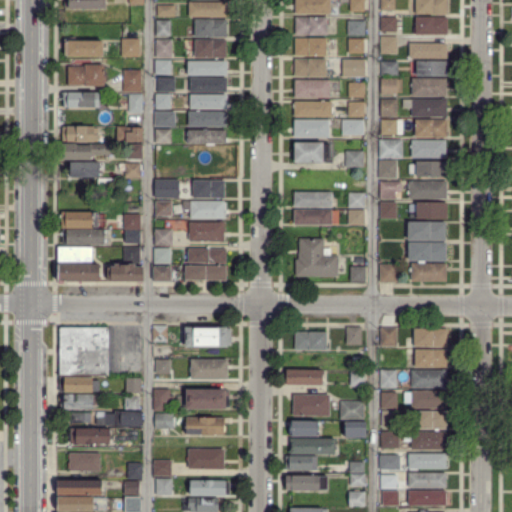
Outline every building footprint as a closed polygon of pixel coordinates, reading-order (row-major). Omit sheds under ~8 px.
[(104,0),(63,0),(64,8),(105,8),(104,0)] [(295,13),(295,0),(329,0),(329,12),(295,13)] [(351,11),(351,0),(366,0),(366,11),(351,11)] [(382,10),(382,0),(396,0),(396,11),(382,10)] [(446,0),(446,14),(416,14),(416,0),(446,0)] [(226,17),(188,17),(189,2),(226,3),(226,17)] [(174,16),(158,15),(158,6),(174,6),(174,16)] [(395,31),(381,31),(381,18),(395,18),(395,31)] [(416,34),(416,18),(446,18),(445,34),(416,34)] [(295,34),(295,19),(326,19),(325,34),(295,34)] [(169,35),(156,35),(156,21),(169,21),(169,35)] [(225,38),(194,38),(195,21),(226,21),(225,38)] [(364,35),(347,35),(347,23),(364,23),(364,35)] [(380,54),(381,38),(396,37),(396,54),(380,54)] [(326,56),(295,56),(295,39),(325,39),(326,56)] [(138,56),(122,55),(122,40),(138,41),(138,56)] [(348,53),(348,40),(364,40),(364,53),(348,53)] [(226,57),(195,57),(195,41),(226,41),(226,57)] [(102,57),(68,56),(68,55),(64,55),(64,44),(67,44),(67,42),(102,42),(102,57)] [(173,57),(157,57),(158,42),(173,42),(173,57)] [(446,58),(409,57),(409,44),(446,44),(446,58)] [(295,76),(295,60),(325,60),(325,75),(295,76)] [(364,74),(348,74),(348,60),(364,60),(364,74)] [(170,75),(155,75),(155,61),(170,61),(170,75)] [(381,75),(381,61),(398,62),(398,75),(381,75)] [(226,76),(188,75),(188,62),(226,62),(226,76)] [(447,76),(416,75),(417,62),(447,62),(447,76)] [(103,86),(68,85),(68,67),(85,67),(85,65),(103,66),(103,86)] [(123,92),(123,71),(140,71),(140,92),(123,92)] [(173,92),(158,91),(158,78),(174,79),(173,92)] [(226,91),(190,91),(190,79),(226,79),(226,91)] [(381,94),(381,79),(400,80),(400,91),(396,91),(396,94),(381,94)] [(412,95),(412,79),(445,79),(446,95),(412,95)] [(294,97),(294,80),(328,81),(329,97),(294,97)] [(348,98),(348,83),(363,83),(363,98),(348,98)] [(97,107),(63,107),(64,99),(61,99),(62,94),(64,94),(64,93),(97,94),(97,107)] [(169,108),(156,108),(156,95),(169,96),(169,108)] [(142,112),(130,112),(130,96),(141,96),(142,112)] [(191,108),(191,96),(226,96),(226,108),(191,108)] [(446,118),(442,118),(442,117),(411,117),(411,108),(402,108),(403,100),(442,100),(442,99),(446,99),(446,118)] [(396,116),(381,116),(381,100),(396,100),(396,116)] [(363,116),(348,116),(348,102),(363,102),(363,116)] [(331,117),(294,117),(294,109),(292,109),(292,105),(294,105),(294,103),(331,103),(331,117)] [(169,124),(156,124),(156,112),(169,112),(169,124)] [(225,126),(189,126),(189,112),(225,112),(225,115),(227,115),(227,118),(225,118),(225,126)] [(328,137),(294,137),(294,120),(328,120),(328,137)] [(402,134),(380,134),(380,120),(402,120),(402,134)] [(445,137),(415,137),(414,120),(445,120),(445,137)] [(342,134),(342,121),(362,121),(362,134),(342,134)] [(97,141),(63,141),(63,127),(93,128),(93,130),(98,130),(98,136),(97,136),(97,141)] [(142,141),(117,141),(117,127),(142,127),(142,141)] [(156,143),(156,130),(171,130),(171,143),(156,143)] [(228,143),(225,143),(226,142),(187,142),(187,131),(226,131),(226,139),(228,139),(228,143)] [(412,157),(412,140),(445,141),(445,157),(412,157)] [(400,154),(381,154),(381,142),(400,142),(400,154)] [(329,162),(294,162),(294,143),(321,144),(321,145),(329,145),(329,162)] [(58,159),(58,145),(112,145),(112,155),(109,155),(109,158),(104,158),(104,155),(90,155),(90,159),(58,159)] [(141,159),(128,159),(128,145),(142,145),(141,159)] [(346,167),(346,153),(362,152),(362,167),(346,167)] [(379,178),(379,162),(395,162),(395,177),(379,178)] [(434,178),(429,178),(430,175),(409,175),(409,165),(416,165),(416,163),(446,162),(446,175),(434,175),(434,178)] [(70,176),(70,163),(98,163),(98,176),(70,176)] [(140,177),(125,177),(125,165),(140,165),(140,177)] [(179,198),(154,197),(154,180),(179,181),(179,198)] [(194,196),(193,181),(224,181),(224,196),(194,196)] [(445,199),(408,198),(409,195),(407,195),(407,192),(409,192),(409,181),(445,182),(445,199)] [(395,198),(380,198),(380,183),(401,183),(401,192),(395,191),(395,198)] [(294,208),(294,193),(331,193),(331,208),(294,208)] [(363,207),(348,207),(349,194),(363,194),(363,207)] [(223,219),(190,218),(190,210),(183,210),(183,201),(223,202),(223,219)] [(156,216),(156,203),(170,202),(170,215),(156,216)] [(395,218),(381,218),(381,203),(395,203),(395,218)] [(446,219),(416,218),(416,214),(410,214),(410,206),(416,206),(416,204),(446,204),(446,219)] [(294,225),(294,211),(331,211),(331,225),(294,225)] [(348,224),(348,211),(363,211),(363,224),(348,224)] [(97,228),(61,228),(61,219),(59,219),(59,216),(61,216),(61,212),(97,212),(97,228)] [(139,230),(124,229),(124,215),(139,215),(139,230)] [(189,241),(189,222),(223,223),(223,241),(189,241)] [(445,241),(408,240),(408,222),(444,222),(445,241)] [(63,244),(63,230),(104,231),(104,240),(106,240),(106,243),(104,243),(104,244),(63,244)] [(172,245),(155,245),(155,230),(172,230),(172,245)] [(139,243),(125,243),(125,231),(139,231),(139,243)] [(296,276),(297,259),(300,259),(300,239),(324,239),(324,256),(339,256),(338,277),(296,276)] [(445,261),(408,260),(408,243),(446,244),(445,261)] [(92,265),(58,265),(58,248),(92,248),(92,265)] [(139,263),(124,263),(124,249),(139,249),(139,263)] [(188,262),(188,249),(226,249),(225,262),(188,262)] [(170,264),(154,264),(154,250),(170,250),(170,264)] [(411,281),(411,272),(409,272),(409,268),(411,268),(411,264),(445,264),(446,281),(411,281)] [(58,265),(92,265),(98,265),(98,280),(58,280),(58,265)] [(111,282),(111,280),(108,280),(108,268),(114,268),(114,265),(134,265),(134,267),(141,268),(141,282),(111,282)] [(380,282),(381,265),(396,265),(395,282),(380,282)] [(185,281),(185,267),(225,267),(225,281),(185,281)] [(351,267),(366,267),(366,281),(351,281),(351,267)] [(170,281),(154,281),(154,268),(170,268),(170,281)] [(166,340),(154,340),(154,326),(166,326),(166,340)] [(59,375),(59,328),(108,328),(108,375),(59,375)] [(185,346),(185,328),(231,328),(230,346),(185,346)] [(360,343),(347,343),(347,328),(360,328),(360,343)] [(380,346),(380,328),(396,328),(396,346),(380,346)] [(414,347),(414,329),(446,330),(446,347),(414,347)] [(305,352),(302,352),(302,349),(295,349),(295,333),(304,333),(304,330),(307,330),(307,333),(325,333),(325,349),(305,349),(305,352)] [(446,368),(415,367),(415,350),(446,351),(446,368)] [(157,374),(157,360),(171,361),(171,374),(157,374)] [(227,379),(191,379),(191,361),(227,361),(227,379)] [(382,387),(383,370),(398,371),(398,387),(382,387)] [(445,389),(443,389),(443,388),(411,388),(411,371),(442,371),(442,370),(445,370),(445,389)] [(321,385),(285,384),(286,371),(321,371),(321,385)] [(352,372),(366,372),(366,385),(352,385),(352,372)] [(91,393),(60,392),(60,378),(91,378),(91,382),(99,382),(99,390),(91,390),(91,393)] [(140,391),(126,391),(126,379),(140,379),(140,391)] [(170,410),(153,410),(153,389),(169,389),(169,396),(173,396),(173,406),(170,406),(170,410)] [(224,409),(187,408),(187,391),(229,391),(229,407),(224,407),(224,409)] [(411,408),(411,403),(403,403),(403,392),(411,392),(411,391),(445,391),(445,408),(411,408)] [(381,408),(380,393),(396,393),(396,408),(381,408)] [(91,408),(61,408),(61,395),(98,396),(98,406),(91,406),(91,408)] [(293,415),(293,395),(328,396),(328,415),(293,415)] [(138,409),(124,409),(124,397),(138,397),(138,409)] [(362,418),(340,418),(340,403),(362,403),(362,418)] [(397,426),(382,426),(382,411),(397,411),(397,426)] [(140,426),(104,425),(104,415),(114,415),(114,412),(140,412),(140,426)] [(414,428),(414,412),(445,412),(445,428),(414,428)] [(84,422),(70,422),(70,413),(84,413),(84,422)] [(172,428),(155,428),(155,414),(172,414),(172,428)] [(223,435),(186,435),(186,430),(184,430),(184,424),(186,424),(186,418),(223,418),(223,427),(225,427),(225,432),(223,432),(223,435)] [(288,435),(288,422),(317,422),(317,435),(288,435)] [(345,437),(345,422),(364,423),(364,437),(345,437)] [(70,443),(70,430),(108,430),(108,443),(70,443)] [(398,448),(381,447),(381,432),(398,432),(398,448)] [(411,449),(411,442),(403,441),(403,432),(445,432),(445,449),(411,449)] [(290,454),(290,439),(334,439),(334,454),(290,454)] [(224,469),(188,469),(188,449),(224,449),(224,469)] [(99,470),(70,470),(70,469),(68,469),(68,463),(70,463),(70,459),(68,459),(68,455),(70,455),(70,453),(99,454),(99,470)] [(397,469),(381,469),(381,455),(397,454),(397,469)] [(445,469),(408,468),(408,455),(445,455),(445,469)] [(286,469),(286,456),(316,456),(316,469),(286,469)] [(153,475),(153,461),(171,461),(171,475),(153,475)] [(360,472),(346,472),(346,463),(360,463),(360,472)] [(141,478),(127,478),(127,464),(141,464),(141,478)] [(381,486),(381,473),(396,474),(396,486),(381,486)] [(408,487),(408,474),(445,474),(445,487),(408,487)] [(363,485),(350,485),(350,475),(363,475),(363,485)] [(326,490),(285,490),(286,476),(326,476),(326,490)] [(156,494),(156,480),(171,479),(170,494),(156,494)] [(57,495),(57,481),(100,481),(100,495),(57,495)] [(138,495),(124,495),(124,481),(138,481),(138,495)] [(229,495),(190,495),(190,481),(229,482),(229,495)] [(397,505),(383,505),(383,492),(397,492),(397,505)] [(408,505),(409,492),(444,492),(444,505),(408,505)] [(348,506),(348,493),(363,493),(363,505),(348,506)] [(140,511),(124,511),(124,497),(140,497),(140,511)] [(92,511),(57,511),(57,498),(92,498),(92,511)] [(190,511),(189,510),(182,510),(182,500),(188,500),(188,498),(217,499),(217,511),(190,511)]
